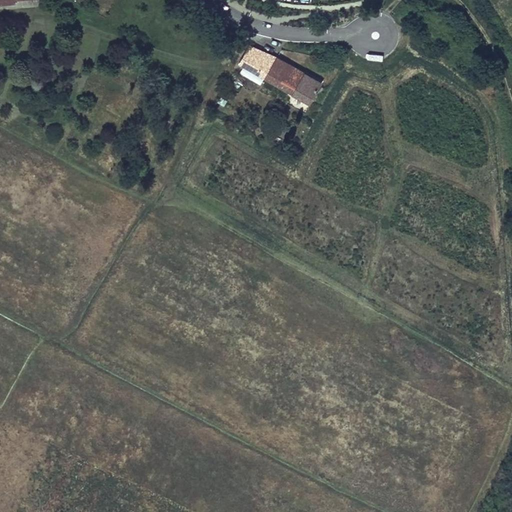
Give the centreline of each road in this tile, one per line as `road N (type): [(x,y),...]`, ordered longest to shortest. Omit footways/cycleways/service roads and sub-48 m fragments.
road 1 (unknown): [(0,10),(75,16),(201,51),(228,50),(266,28)]
road 2 (residential): [(208,0),(252,25),(292,34),(375,35)]
